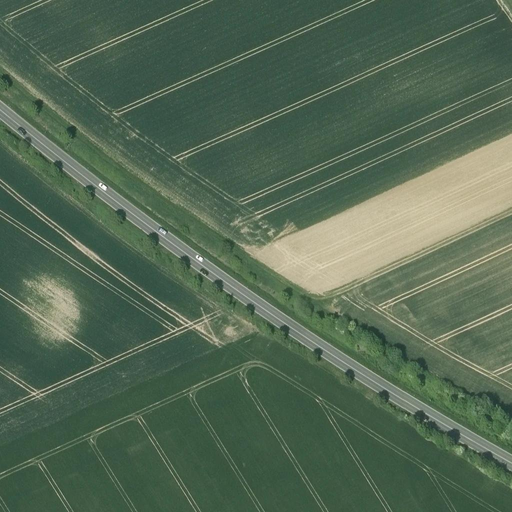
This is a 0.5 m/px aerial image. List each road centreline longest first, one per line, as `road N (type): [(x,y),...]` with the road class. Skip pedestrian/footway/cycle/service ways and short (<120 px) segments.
road 1 (primary): [(0,111),(288,325),(511,462)]
road 2 (track): [(511,212),(310,297),(0,72)]
